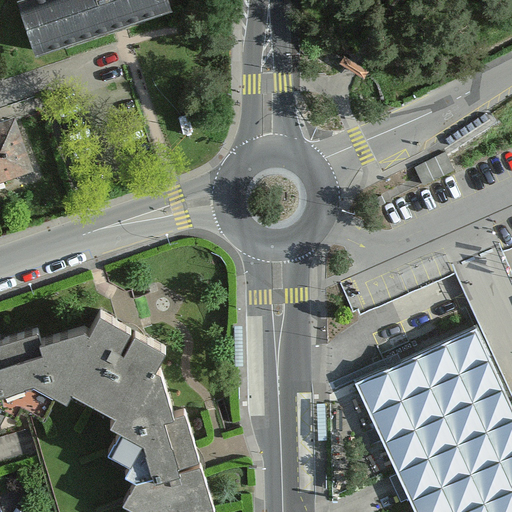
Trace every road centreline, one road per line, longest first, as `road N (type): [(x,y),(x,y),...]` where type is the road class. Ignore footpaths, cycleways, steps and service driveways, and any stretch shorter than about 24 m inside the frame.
road 1 (secondary): [(284,511),(279,248)]
road 2 (secondary): [(225,203),(178,207),(0,267)]
road 3 (unclassified): [(315,171),(511,69)]
road 4 (secondary): [(268,150),(268,0)]
